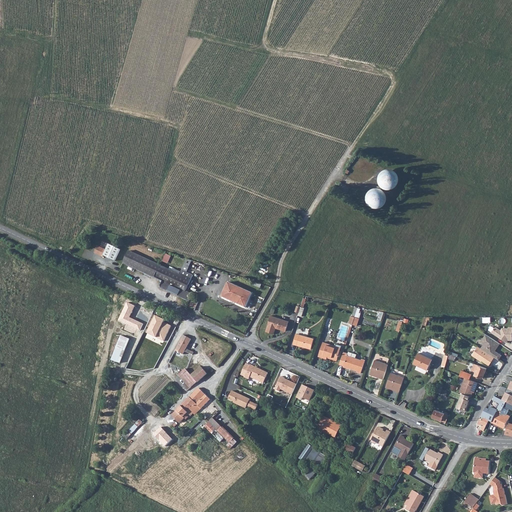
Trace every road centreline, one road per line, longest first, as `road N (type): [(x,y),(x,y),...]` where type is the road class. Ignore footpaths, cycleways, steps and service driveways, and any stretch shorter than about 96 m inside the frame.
road 1 (track): [(309,217),(180,163),(180,125),(55,97),(0,101)]
road 2 (track): [(0,244),(105,293),(114,305),(72,496)]
road 3 (track): [(276,0),(263,43),(270,50),(395,76),(350,150)]
road 4 (tertiary): [(0,227),(242,341)]
road 5 (tertiary): [(242,341),(467,438)]
